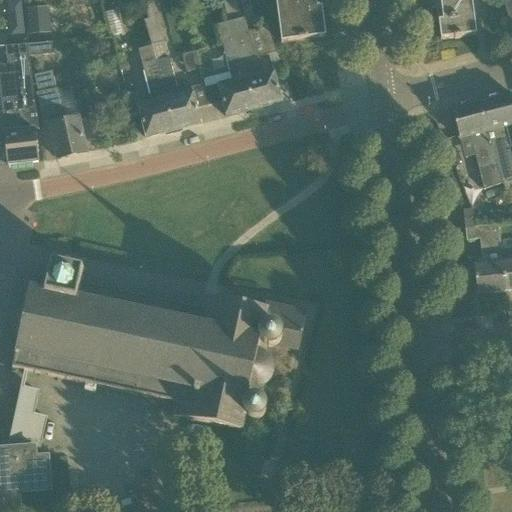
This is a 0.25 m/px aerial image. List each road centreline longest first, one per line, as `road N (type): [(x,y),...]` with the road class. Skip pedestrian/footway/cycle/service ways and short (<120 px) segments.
road 1 (unclassified): [(0,192),(65,185),(382,103)]
road 2 (tertiary): [(408,347),(382,103)]
road 3 (tertiary): [(430,511),(408,347)]
road 4 (residential): [(382,103),(511,66)]
